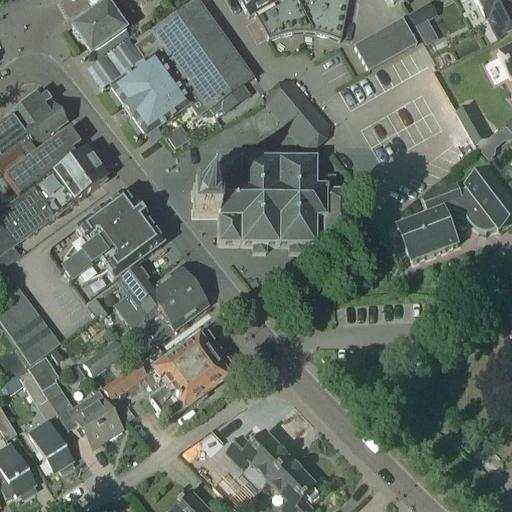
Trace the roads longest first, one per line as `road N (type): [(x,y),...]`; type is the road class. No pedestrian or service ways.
road 1 (tertiary): [(288,373),(55,77),(32,69)]
road 2 (residential): [(75,511),(288,373)]
road 3 (tertiary): [(414,511),(288,373)]
